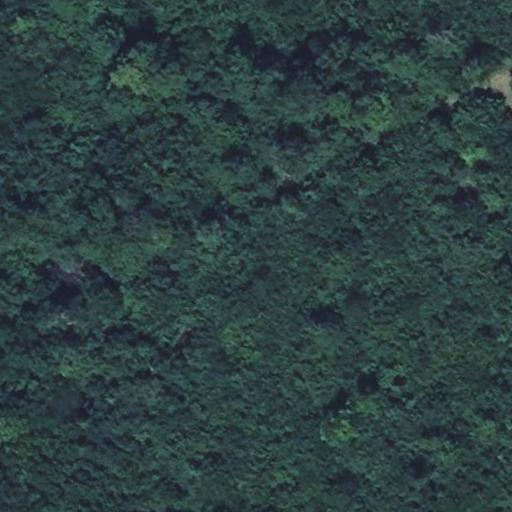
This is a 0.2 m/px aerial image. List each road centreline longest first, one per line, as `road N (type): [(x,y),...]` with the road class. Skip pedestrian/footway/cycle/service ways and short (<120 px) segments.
road 1 (track): [(453,0),(506,105),(0,344)]
road 2 (track): [(511,102),(380,90),(100,0)]
road 3 (track): [(68,312),(165,511)]
